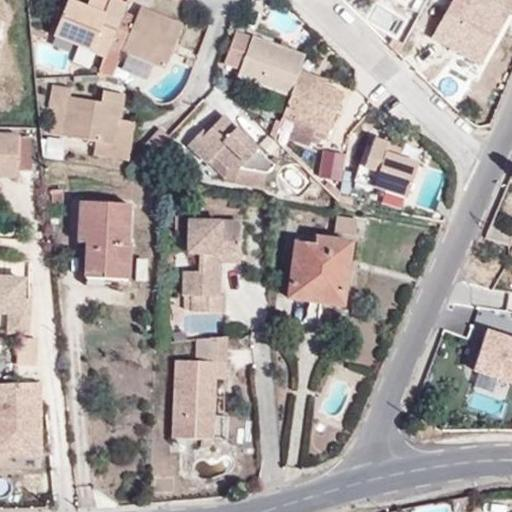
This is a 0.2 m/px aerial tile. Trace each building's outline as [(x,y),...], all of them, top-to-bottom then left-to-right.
[(121,13),(125,4),(114,0),(109,0),(103,14),(86,7),(69,0),(67,0),(53,35),(104,56),(108,46),(121,13)] [(89,0),(86,7),(103,14),(109,0),(89,0)] [(497,0),(448,0),(430,34),(479,62),(509,6),(497,0)] [(121,13),(108,46),(164,69),(182,24),(140,7),(135,18),(121,13)] [(251,38),(234,32),(223,64),(240,70),(237,77),(289,96),(299,71),(304,55),(252,36),(251,38)] [(81,47),(75,60),(97,69),(103,56),(81,47)] [(289,96),(282,117),(328,134),(343,93),(326,86),(312,81),(315,76),(299,71),(289,96)] [(327,81),(315,76),(312,81),(326,86),(327,81)] [(69,89),(52,86),(48,110),(54,111),(50,134),(60,136),(99,143),(113,145),(119,118),(121,106),(123,96),(102,92),(100,102),(68,97),(69,89)] [(275,166),(223,116),(205,134),(201,131),(188,144),(207,163),(215,155),(226,166),(268,173),(275,166)] [(132,120),(119,118),(113,145),(99,143),(96,155),(125,160),(132,120)] [(0,176),(30,177),(30,137),(0,136),(0,176)] [(418,164),(398,157),(384,152),(387,143),(374,139),(364,168),(378,172),(373,188),(407,198),(418,164)] [(384,152),(398,157),(402,148),(387,143),(384,152)] [(343,179),(347,154),(326,151),(322,176),(343,179)] [(62,205),(62,189),(51,189),(51,205),(62,205)] [(102,278),(128,279),(129,243),(127,243),(129,204),(80,201),(77,242),(85,242),(84,271),(102,273),(102,278)] [(436,213),(447,216),(451,205),(440,201),(436,213)] [(177,209),(177,232),(188,232),(188,221),(194,221),(194,210),(177,209)] [(358,220),(336,216),(334,232),(355,236),(358,220)] [(183,295),(184,295),(193,295),(193,309),(193,312),(223,313),(223,294),(218,294),(219,262),(220,253),(239,253),(240,222),(194,221),(188,221),(188,232),(187,252),(201,253),(200,271),(184,271),(183,295)] [(295,244),(289,287),(343,294),(350,243),(317,238),(315,246),(295,244)] [(495,250),(486,253),(490,262),(499,260),(495,250)] [(239,261),(239,253),(220,253),(219,262),(239,261)] [(127,287),(128,279),(102,278),(102,273),(84,271),(83,285),(127,287)] [(0,274),(0,313),(11,314),(10,331),(30,332),(31,275),(0,274)] [(343,294),(289,287),(288,298),(342,305),(343,294)] [(193,295),(184,295),(184,309),(193,309),(193,295)] [(511,341),(485,333),(473,371),(511,383),(511,341)] [(224,379),(226,336),(197,339),(196,361),(175,360),(172,438),(200,439),(200,447),(211,447),(211,439),(227,440),(228,416),(223,416),(223,396),(214,396),(215,379),(224,379)] [(0,466),(47,466),(46,382),(0,382),(0,466)]
